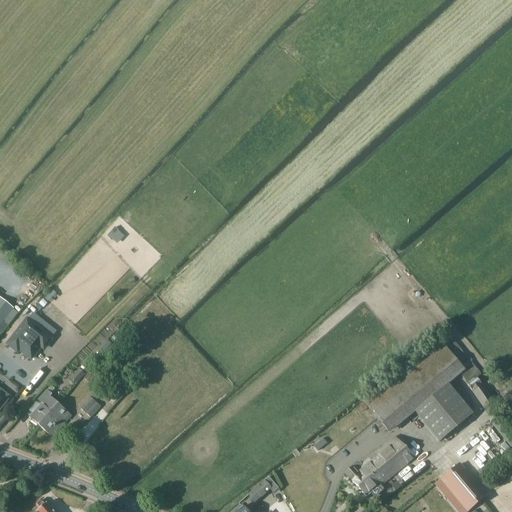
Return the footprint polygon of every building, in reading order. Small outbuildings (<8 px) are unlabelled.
[(0,325),(13,310),(0,299),(0,325)] [(43,308),(47,303),(43,299),(39,304),(43,308)] [(7,345),(17,352),(19,350),(31,359),(41,347),(43,349),(51,339),(27,320),(7,345)] [(476,376),(476,377),(479,374),(456,345),(448,335),(440,341),(440,340),(438,339),(363,400),(388,431),(413,411),(439,442),(472,414),(445,382),(457,372),(460,375),(466,383),(467,383),(476,376)] [(103,352),(112,343),(107,338),(98,348),(103,352)] [(109,357),(115,350),(111,346),(104,353),(109,357)] [(85,373),(88,370),(85,367),(82,370),(79,368),(70,377),(76,383),(85,373)] [(88,373),(85,378),(91,381),(94,377),(88,373)] [(477,377),(468,385),(480,401),(484,408),(494,401),(480,381),(477,377)] [(51,412),(58,404),(49,397),(50,396),(51,394),(50,394),(51,393),(54,389),(51,386),(47,391),(47,390),(38,399),(43,404),(30,417),(33,419),(31,421),(37,425),(38,424),(39,425),(51,412)] [(101,407),(90,397),(81,408),(80,409),(91,418),(101,407)] [(72,416),(58,404),(51,412),(39,425),(52,437),(72,416)] [(367,497),(414,457),(395,437),(356,470),(353,467),(345,474),(367,497)] [(459,464),(440,480),(467,511),(486,497),(459,464)] [(257,502),(257,503),(270,491),(270,490),(263,482),(250,494),(257,502)] [(394,491),(399,487),(395,482),(393,483),(390,485),(394,491)] [(45,503),(42,500),(40,500),(36,503),(36,505),(39,509),(35,511),(54,511),(46,502),(45,503)]
